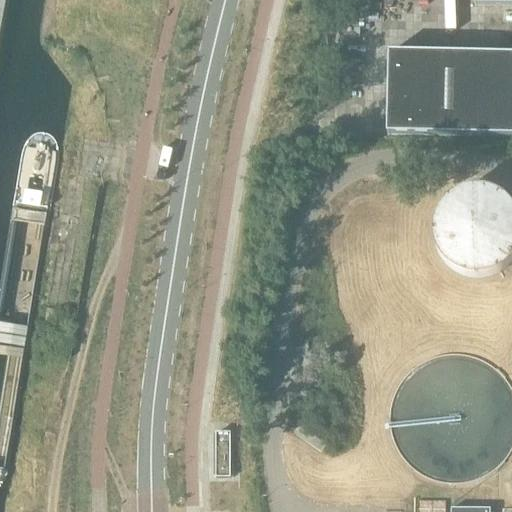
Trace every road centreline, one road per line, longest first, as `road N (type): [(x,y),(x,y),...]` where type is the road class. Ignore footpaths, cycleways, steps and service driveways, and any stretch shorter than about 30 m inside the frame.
road 1 (tertiary): [(153,511),(150,465),(171,281),(224,0)]
road 2 (track): [(44,511),(95,290),(125,248)]
